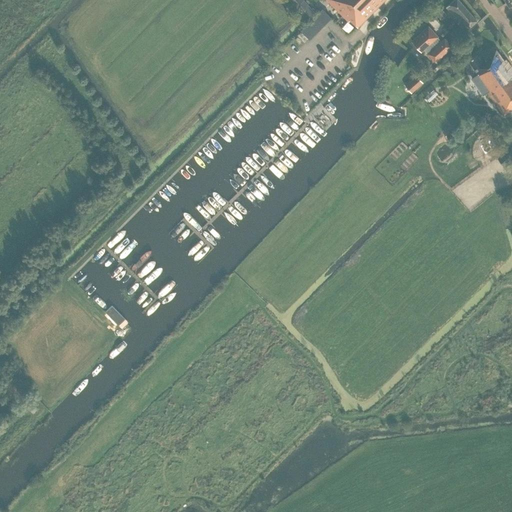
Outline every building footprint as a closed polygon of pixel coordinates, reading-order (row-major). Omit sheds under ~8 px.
[(288,0),(307,21),(316,13),(303,0),(288,0)] [(326,0),(347,21),(349,20),(357,27),(384,0),(326,0)] [(453,0),(446,7),(453,16),(464,6),(458,0),(453,0)] [(469,13),(464,6),(453,16),(458,22),(469,13)] [(309,39),(331,17),(322,8),(300,30),(309,39)] [(434,13),(440,20),(446,14),(440,8),(434,13)] [(468,28),(476,21),(469,13),(458,22),(457,23),(464,31),(468,28)] [(451,20),(446,25),(449,29),(455,24),(451,20)] [(455,25),(448,31),(452,35),(459,29),(455,25)] [(435,62),(452,46),(444,39),(439,43),(435,38),(437,37),(428,26),(411,41),(421,51),(424,48),(428,52),(427,54),(435,62)] [(477,54),(468,60),(478,74),(472,78),(484,94),(487,92),(504,115),(511,108),(511,69),(511,67),(506,59),(504,61),(497,50),(481,61),(477,54)] [(422,83),(415,75),(404,86),(411,93),(422,83)] [(497,113),(490,119),(494,125),(501,120),(497,113)] [(504,167),(511,161),(511,146),(497,157),(504,167)]
